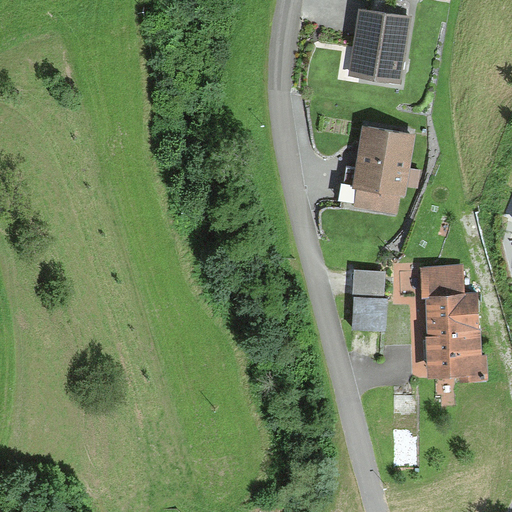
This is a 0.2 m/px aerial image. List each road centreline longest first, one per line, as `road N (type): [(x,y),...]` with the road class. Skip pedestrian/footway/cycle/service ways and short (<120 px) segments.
road 1 (track): [(279,120),(373,511)]
road 2 (residential): [(288,0),(279,120)]
